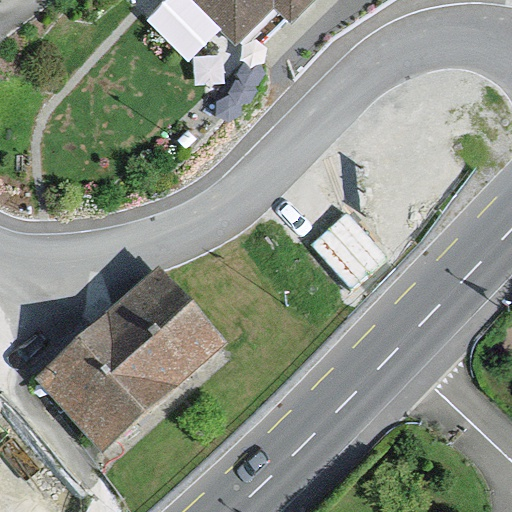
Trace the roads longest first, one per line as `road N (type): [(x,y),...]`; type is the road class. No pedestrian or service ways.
road 1 (residential): [(0,264),(56,268),(154,245),(251,184),(401,44),(467,32),(511,40)]
road 2 (primary): [(511,230),(233,511)]
